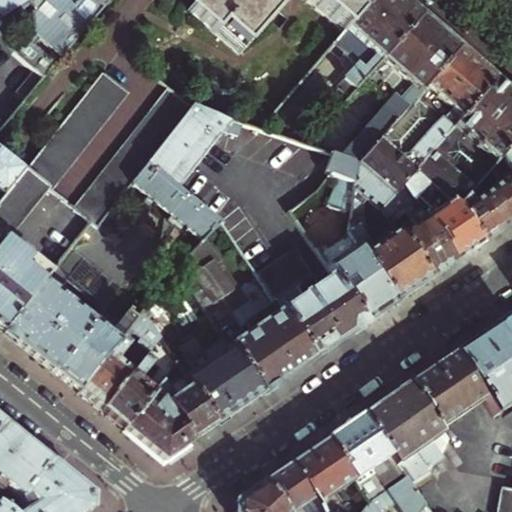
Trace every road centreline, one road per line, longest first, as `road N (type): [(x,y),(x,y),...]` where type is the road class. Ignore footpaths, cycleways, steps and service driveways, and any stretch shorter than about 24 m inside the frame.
road 1 (residential): [(160,509),(511,269)]
road 2 (residential): [(0,380),(160,509)]
